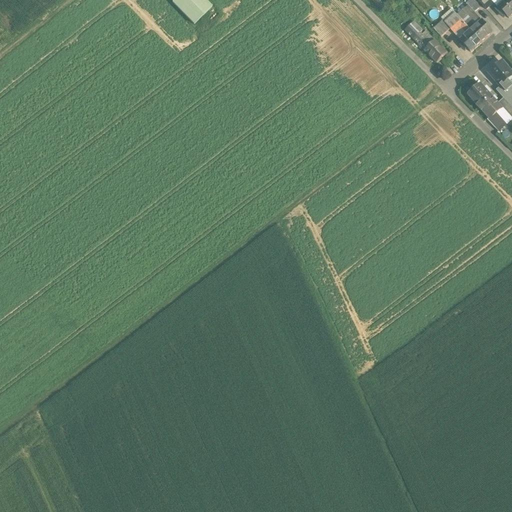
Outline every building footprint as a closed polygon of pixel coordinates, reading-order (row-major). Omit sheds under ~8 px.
[(212,7),(204,0),(175,0),(172,3),(194,25),(212,7)] [(480,8),(472,0),(470,0),(467,3),(475,12),(480,8)] [(511,14),(511,0),(504,0),(499,5),(502,9),(499,11),(503,15),(505,13),(509,17),(511,14)] [(475,12),(467,3),(461,8),(463,10),(467,15),(469,17),(475,12)] [(463,10),(457,16),(461,21),(465,25),(471,31),(482,21),(475,12),(469,17),(467,19),(465,16),(467,15),(463,10)] [(455,14),(445,23),(451,30),(461,21),(457,16),(455,14)] [(443,21),(434,29),(441,37),(450,29),(445,23),(443,21)] [(461,21),(451,30),(455,34),(462,28),(465,25),(461,21)] [(482,21),(471,31),(481,43),(493,32),(482,21)] [(423,31),(414,22),(405,32),(413,41),(423,31)] [(471,31),(465,25),(462,28),(467,34),(461,40),(463,43),(461,45),(464,48),(466,46),(471,52),(481,43),(471,31)] [(467,34),(462,28),(455,34),(461,40),(467,34)] [(435,40),(425,30),(423,31),(413,41),(423,51),(435,40)] [(448,53),(435,40),(423,51),(436,64),(448,53)] [(511,74),(511,73),(502,63),(489,73),(500,86),(507,80),(511,75),(511,74)] [(511,87),(511,85),(507,80),(500,86),(506,92),(511,87)] [(492,97),(480,84),(468,96),(489,120),(496,113),(502,109),(502,108),(498,103),(492,97)] [(511,99),(506,92),(500,86),(496,90),(503,99),(511,108),(511,99)] [(511,108),(503,99),(498,103),(502,108),(502,109),(508,116),(511,112),(511,108)] [(489,120),(488,121),(493,126),(501,119),(496,113),(489,120)]
